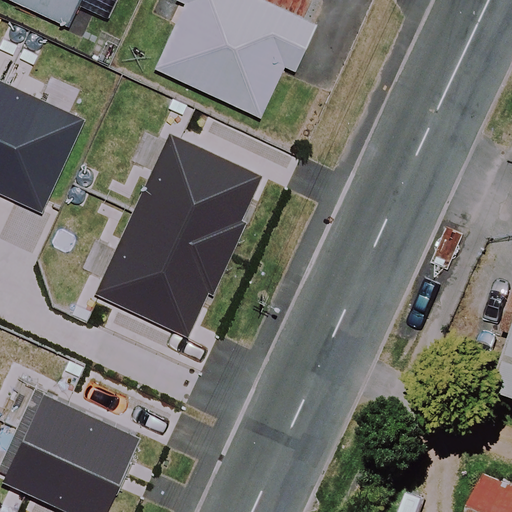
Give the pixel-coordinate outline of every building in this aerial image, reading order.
[(81,0),(11,0),(70,25),(81,0)] [(319,23),(268,0),(185,0),(188,1),(158,65),(262,114),(286,62),(298,68),(319,23)] [(232,189),(0,84),(0,229),(73,262),(69,270),(97,282),(101,274),(177,309),(232,189)] [(511,351),(500,388),(511,391),(511,351)] [(39,511),(76,435),(0,399),(0,500),(24,511),(39,511)] [(511,511),(511,483),(488,474),(471,511),(511,511)]
